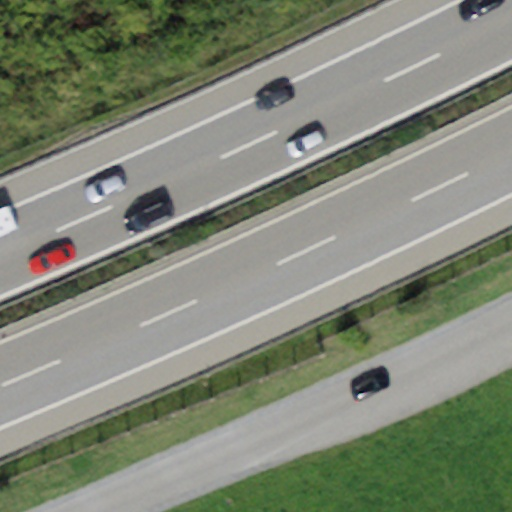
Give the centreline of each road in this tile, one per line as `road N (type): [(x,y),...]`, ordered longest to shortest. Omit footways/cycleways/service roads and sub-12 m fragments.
road 1 (motorway): [(511,19),(0,257)]
road 2 (motorway): [(0,387),(511,154)]
